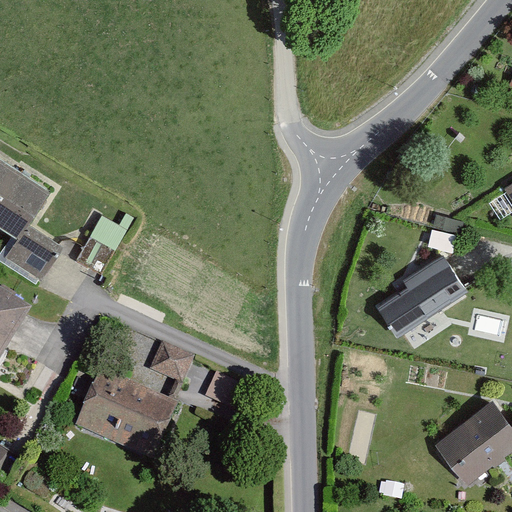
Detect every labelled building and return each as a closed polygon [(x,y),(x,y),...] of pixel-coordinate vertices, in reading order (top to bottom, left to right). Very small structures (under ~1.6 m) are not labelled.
[(59,183),(5,150),(0,157),(0,212),(30,231),(35,222),(59,183)] [(116,245),(125,226),(101,215),(92,233),(116,245)] [(66,241),(35,222),(30,231),(16,253),(47,272),(66,241)] [(433,226),(430,239),(451,245),(455,232),(433,226)] [(419,279),(385,301),(401,327),(468,285),(449,254),(416,274),(419,279)] [(0,359),(32,307),(0,287),(0,359)] [(163,341),(150,369),(183,383),(195,355),(163,341)] [(99,369),(76,426),(154,459),(178,402),(99,369)] [(216,372),(205,396),(230,407),(241,383),(216,372)] [(511,447),(511,418),(493,395),(434,439),(466,482),(511,447)] [(0,445),(0,464),(9,451),(0,445)]
